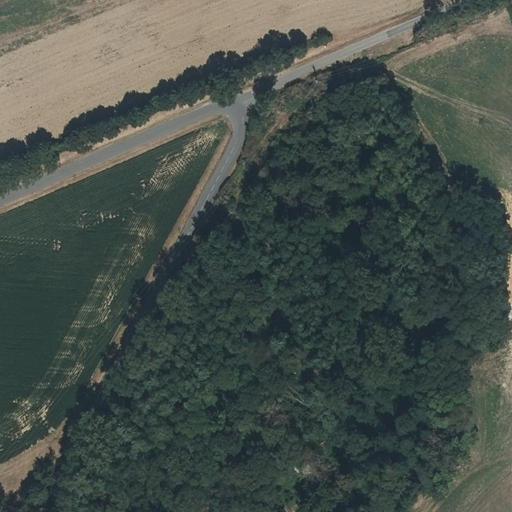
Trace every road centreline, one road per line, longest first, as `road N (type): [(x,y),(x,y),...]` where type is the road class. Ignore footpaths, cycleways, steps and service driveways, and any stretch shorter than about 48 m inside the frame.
road 1 (unclassified): [(43,511),(222,174),(242,122),(240,99)]
road 2 (unclassified): [(240,99),(0,198)]
road 3 (unclassified): [(466,0),(240,99)]
